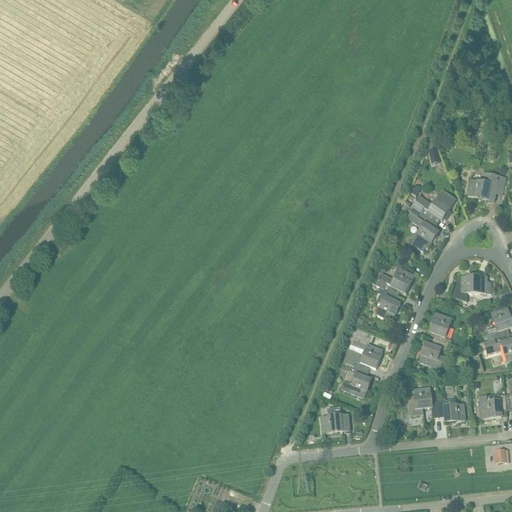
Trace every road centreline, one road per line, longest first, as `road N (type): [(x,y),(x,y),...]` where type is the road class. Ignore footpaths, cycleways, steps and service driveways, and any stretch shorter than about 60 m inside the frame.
road 1 (unknown): [(281,459),(471,0)]
road 2 (tertiary): [(0,296),(235,0)]
road 3 (residential): [(446,258),(431,279),(374,448)]
road 4 (residential): [(263,511),(281,459),(374,448)]
road 5 (residential): [(374,448),(511,434)]
road 6 (residential): [(380,509),(511,497)]
